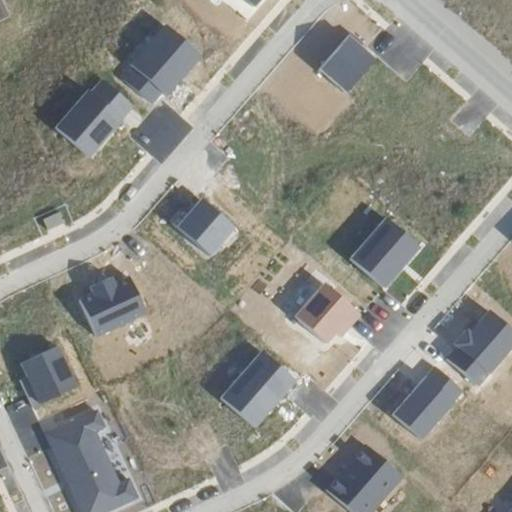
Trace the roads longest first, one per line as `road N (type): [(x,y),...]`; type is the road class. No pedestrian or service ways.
road 1 (residential): [(0,289),(113,234),(319,0)]
road 2 (residential): [(206,511),(271,480),(313,446),(511,222)]
road 3 (residential): [(511,85),(412,0)]
